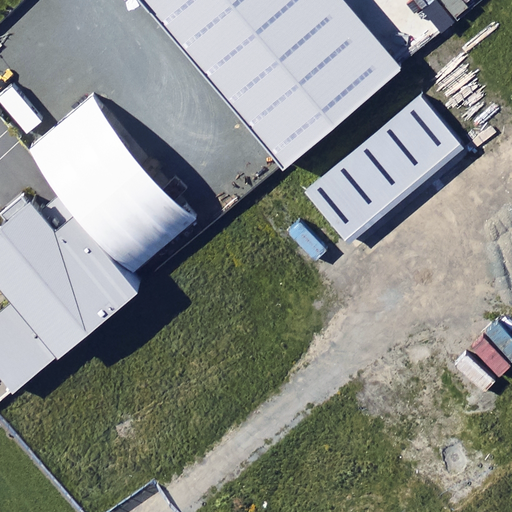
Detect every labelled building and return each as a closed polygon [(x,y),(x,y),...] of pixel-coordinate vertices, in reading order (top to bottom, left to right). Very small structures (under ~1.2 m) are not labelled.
[(399,68),(340,0),(137,0),(281,168),(399,68)] [(346,239),(462,144),(420,93),(305,188),(346,239)] [(195,220),(90,98),(28,151),(132,273),(195,220)] [(0,379),(13,395),(56,358),(58,360),(138,293),(73,217),(55,232),(30,203),(0,227),(0,229),(1,230),(0,231),(0,291),(10,303),(0,311),(0,379)] [(385,399),(435,458),(439,455),(453,471),(486,443),(422,368),(385,399)] [(433,511),(437,509),(412,478),(370,511),(433,511)] [(347,511),(363,494),(347,479),(328,499),(342,511),(347,511)]
